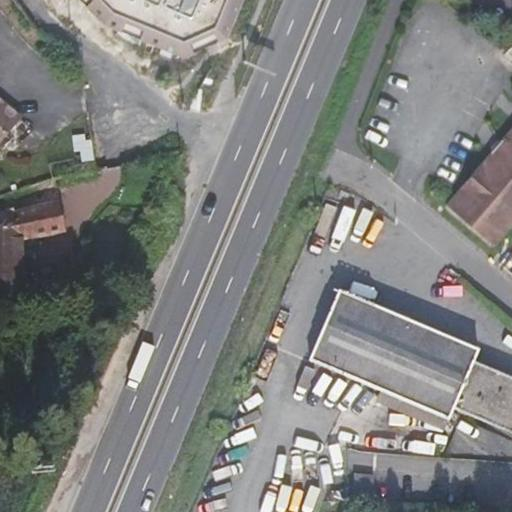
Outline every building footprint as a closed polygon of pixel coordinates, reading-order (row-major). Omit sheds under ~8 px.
[(83,0),(106,22),(186,55),(228,35),(242,0),(83,0)] [(0,143),(22,117),(0,99),(0,143)] [(495,245),(511,225),(511,127),(446,204),(495,245)] [(60,201),(16,211),(19,221),(0,224),(0,296),(25,296),(24,241),(67,233),(60,201)] [(511,378),(473,362),(478,350),(338,291),(309,360),(332,370),(449,421),(454,408),(511,433),(511,378)] [(374,505),(373,474),(353,473),(354,504),(374,505)]
